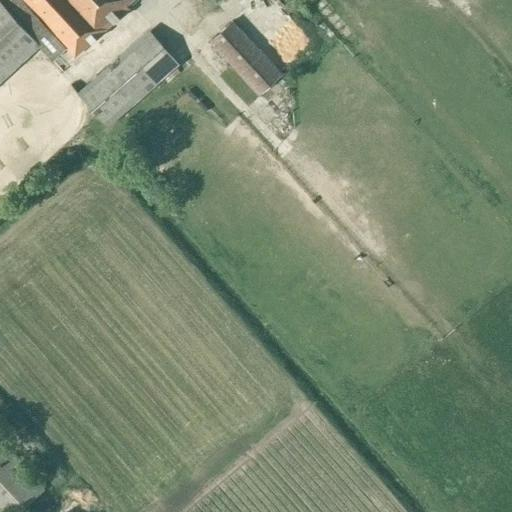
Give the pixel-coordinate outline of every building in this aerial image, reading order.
[(131,10),(128,7),(135,0),(0,0),(0,84),(41,47),(52,59),(66,48),(76,59),(131,10)] [(278,14),(270,22),(286,37),(268,56),(279,66),(305,39),(278,14)] [(258,95),(282,73),(232,19),(209,40),(258,95)] [(179,63),(174,58),(149,29),(78,92),(108,126),(159,81),(166,90),(179,80),(171,70),(179,63)] [(0,406),(0,412),(26,441),(45,424),(15,392),(0,406)] [(23,452),(32,464),(53,450),(43,437),(23,452)] [(0,511),(23,511),(44,493),(0,444),(0,511)]
